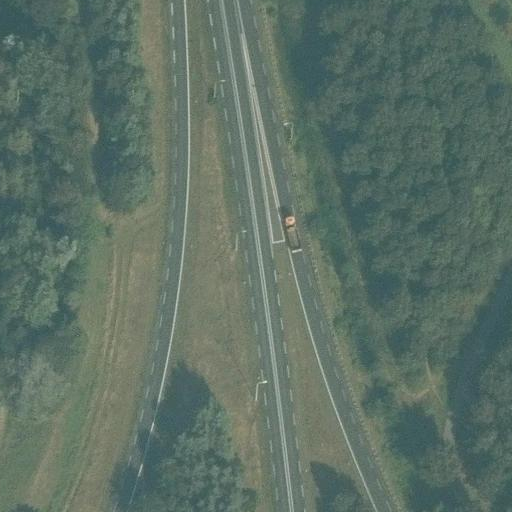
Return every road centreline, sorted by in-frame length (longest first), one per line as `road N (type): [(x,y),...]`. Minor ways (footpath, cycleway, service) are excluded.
road 1 (primary): [(384,511),(301,279),(232,0)]
road 2 (primary): [(179,0),(179,236),(160,369),(120,511)]
road 3 (primary): [(220,0),(289,511)]
